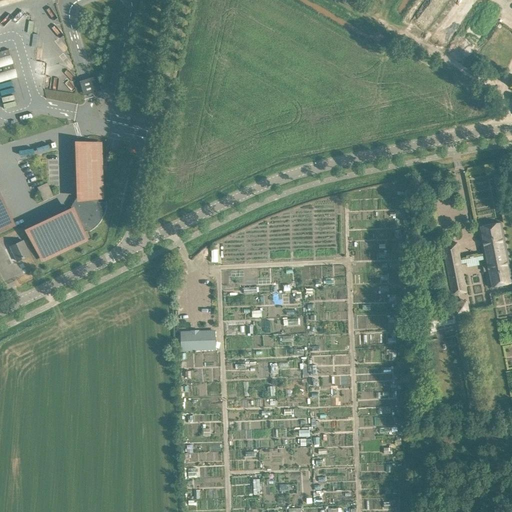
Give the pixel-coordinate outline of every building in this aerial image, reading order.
[(9,49),(0,51),(0,73),(15,69),(9,49)] [(95,75),(80,79),(82,86),(85,93),(102,88),(101,83),(98,74),(95,75)] [(67,212),(29,231),(42,259),(87,238),(84,232),(87,230),(88,232),(90,230),(91,230),(92,229),(93,229),(94,228),(95,227),(96,226),(97,226),(97,225),(98,224),(99,223),(100,222),(100,221),(101,220),(102,219),(102,218),(103,217),(103,216),(104,215),(104,214),(104,213),(105,212),(105,211),(105,210),(106,209),(106,207),(106,206),(106,205),(106,204),(106,203),(106,202),(103,202),(98,202),(98,198),(101,198),(99,144),(99,143),(98,143),(78,144),(80,191),(80,198),(76,198),(71,207),(73,210),(67,212)] [(483,165),(466,167),(467,174),(484,172),(483,165)] [(42,199),(53,195),(47,182),(37,187),(42,199)] [(0,218),(0,230),(13,224),(9,215),(0,218)] [(490,287),(511,282),(511,278),(501,222),(478,227),(485,263),(483,264),(484,271),(486,271),(490,287)] [(10,247),(17,261),(30,255),(23,240),(10,247)] [(466,292),(457,243),(443,245),(452,294),(466,292)] [(453,303),(456,314),(468,312),(465,300),(453,303)] [(214,349),(213,330),(199,331),(199,330),(191,330),(191,331),(185,331),(185,350),(214,349)] [(187,455),(188,468),(196,467),(195,455),(187,455)]
